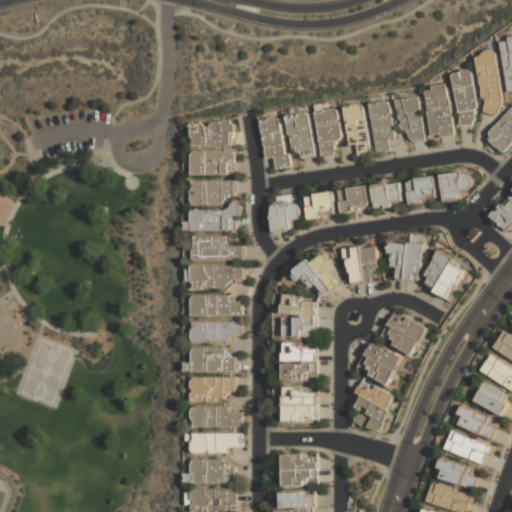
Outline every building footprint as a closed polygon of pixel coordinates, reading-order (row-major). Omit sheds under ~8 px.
[(511,37),(502,38),(506,91),(511,90),(511,37)] [(483,114),(502,112),(496,50),(477,52),(483,114)] [(479,123),(471,70),(452,72),(460,126),(479,123)] [(453,135),(448,84),(426,87),(432,137),(453,135)] [(427,139),(420,96),(398,100),(404,143),(427,139)] [(391,101),(371,103),(377,151),(391,149),(390,139),(396,139),(391,101)] [(371,152),(365,104),(345,106),(352,155),(371,152)] [(336,143),(343,142),(339,108),(325,110),(324,105),(316,105),(321,155),(337,153),(336,143)] [(505,154),(511,146),(511,107),(485,136),(505,154)] [(310,112),(288,116),(294,157),(316,154),(310,112)] [(262,120),(268,159),(276,158),(277,168),(290,167),(282,117),(262,120)] [(235,146),(235,121),(192,121),(192,146),(235,146)] [(193,175),(237,175),(237,152),(193,152),(193,175)] [(441,175),(445,201),(464,198),(463,190),(473,188),(470,170),(441,175)] [(439,199),(437,176),(409,179),(411,202),(439,199)] [(193,181),(193,204),(226,204),(226,194),(237,194),(237,181),(193,181)] [(405,204),(402,182),(373,185),(376,207),(405,204)] [(340,189),(343,212),(371,208),(368,186),(340,189)] [(306,196),(310,219),(338,214),(334,191),(306,196)] [(491,216),(507,231),(511,225),(511,195),(491,216)] [(302,202),(273,203),(273,230),(293,230),(292,219),(302,219),(302,202)] [(239,231),(239,216),(244,216),(244,204),(233,204),(233,210),(193,210),(193,221),(186,221),(186,230),(239,231)] [(229,236),(193,236),(193,260),(247,260),(247,246),(229,246),(229,236)] [(391,278),(423,279),(424,243),(392,242),(391,278)] [(380,246),(348,248),(349,284),(381,282),(380,246)] [(464,270),(454,265),(457,259),(441,250),(423,284),(450,298),(464,270)] [(300,268),(295,271),(301,280),(305,278),(311,287),(314,287),(322,296),(332,288),(335,290),(344,282),(338,274),(339,272),(331,261),(332,260),(327,253),(313,263),(310,260),(300,268)] [(193,266),(193,289),(236,289),(236,279),(247,279),(247,266),(193,266)] [(234,295),(193,295),(193,315),(244,315),(244,302),(234,302),(234,295)] [(283,337),(319,338),(320,298),(284,296),(283,337)] [(429,328),(395,310),(381,338),(414,355),(429,328)] [(244,341),(244,321),(194,321),(194,341),(244,341)] [(511,334),(505,330),(494,347),(511,358),(511,334)] [(358,370),(391,385),(403,356),(371,342),(358,370)] [(320,381),(320,343),(284,343),(284,381),(320,381)] [(228,347),(195,347),(195,362),(186,362),(186,372),(239,372),(239,357),(228,357),(228,347)] [(481,371),(511,391),(511,366),(493,353),(481,371)] [(237,399),(237,377),(193,377),(193,399),(237,399)] [(358,394),(362,395),(353,423),(384,433),(397,393),(362,381),(358,394)] [(511,398),(485,383),(475,400),(503,415),(511,398)] [(321,421),(321,387),(284,387),(284,421),(321,421)] [(493,426),(496,420),(464,405),(456,422),(493,438),(497,428),(493,426)] [(244,406),(194,406),(194,427),(244,427),(244,406)] [(445,448),(485,465),(493,447),(453,430),(445,448)] [(245,433),(193,433),(193,454),(236,454),(236,447),(245,447),(245,433)] [(321,455),(281,454),(281,486),(321,486),(321,455)] [(475,490),(481,470),(441,458),(435,478),(475,490)] [(195,472),(188,472),(188,482),(238,483),(238,469),(227,468),(227,459),(195,459),(195,472)] [(427,501),(461,511),(468,511),(474,496),(433,483),(427,501)] [(239,511),(239,488),(195,488),(195,511),(239,511)] [(279,511),(318,511),(318,491),(279,491),(279,511)]
